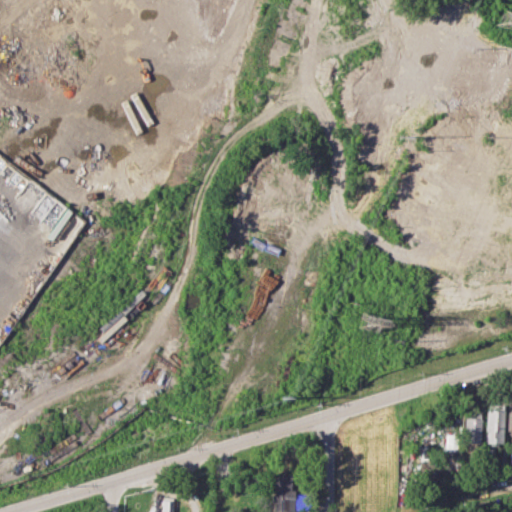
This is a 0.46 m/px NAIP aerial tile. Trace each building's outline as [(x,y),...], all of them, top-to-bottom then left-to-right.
[(484,443),(502,443),(503,404),(485,404),(484,443)] [(479,443),(480,417),(463,417),(462,442),(479,443)] [(455,448),(456,434),(445,434),(444,447),(455,448)] [(299,494),(289,494),(289,475),(271,475),(272,511),(299,510),(299,494)] [(159,511),(169,511),(170,497),(160,496),(159,511)]
